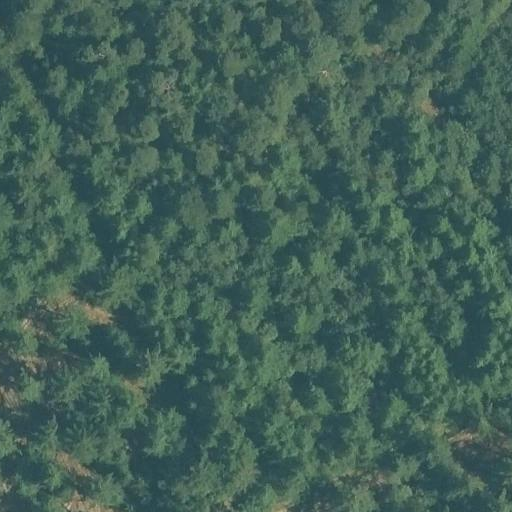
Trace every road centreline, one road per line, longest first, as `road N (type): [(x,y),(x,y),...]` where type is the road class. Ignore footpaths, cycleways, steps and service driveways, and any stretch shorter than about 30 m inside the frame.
road 1 (track): [(240,511),(0,18)]
road 2 (track): [(511,389),(264,511)]
